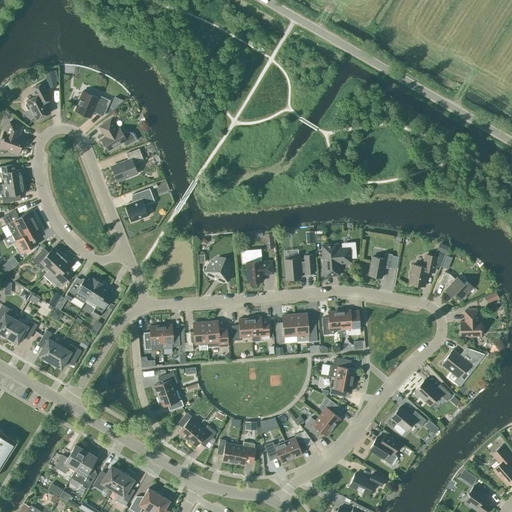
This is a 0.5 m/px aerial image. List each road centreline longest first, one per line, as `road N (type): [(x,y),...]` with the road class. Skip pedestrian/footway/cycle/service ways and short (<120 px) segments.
road 1 (residential): [(277,502),(347,445),(436,342),(434,310),(353,290),(146,306)]
road 2 (residential): [(126,252),(82,139),(65,128),(51,131),(39,145),(37,167),(48,211),(87,256),(109,258)]
road 3 (unclassified): [(511,142),(264,0)]
road 4 (residential): [(149,455),(160,437),(139,388),(131,312)]
